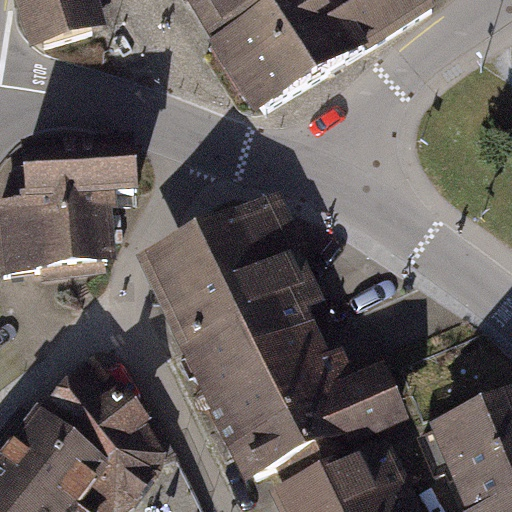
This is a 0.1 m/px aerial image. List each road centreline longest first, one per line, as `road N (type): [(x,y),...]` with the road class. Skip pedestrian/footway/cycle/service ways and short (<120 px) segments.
road 1 (residential): [(201,137),(128,290),(130,310),(227,511)]
road 2 (residential): [(500,0),(391,82),(338,184)]
road 3 (residential): [(511,306),(338,184)]
road 4 (residential): [(201,137),(96,102),(0,85)]
road 5 (residential): [(338,184),(201,137)]
